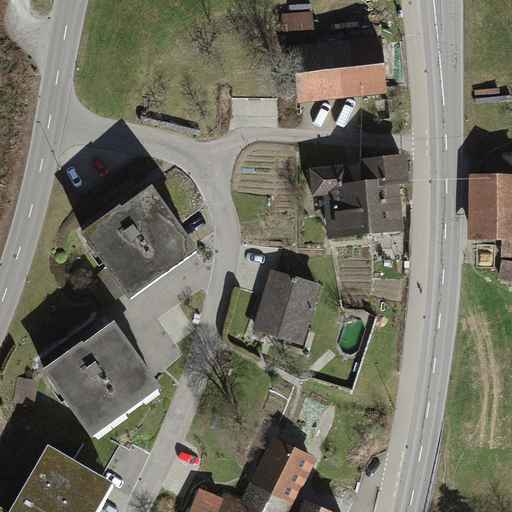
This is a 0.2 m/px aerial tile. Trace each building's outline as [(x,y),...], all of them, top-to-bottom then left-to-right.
[(312,13),(281,15),(282,33),(313,30),(312,13)] [(381,39),(294,47),(299,103),(386,94),(381,39)] [(277,70),(232,69),(232,98),(276,99),(277,70)] [(295,90),(293,88),(292,86),(289,85),(286,84),(284,85),(281,86),(280,88),(279,91),(279,94),(280,96),(281,98),(283,100),(286,100),(289,100),(291,99),(293,98),(294,95),(295,93),(295,90)] [(363,160),(365,183),(370,234),(405,231),(400,186),(409,185),(406,155),(379,158),(363,160)] [(511,157),(487,158),(487,177),(471,177),(470,241),(511,241),(511,157)] [(365,183),(351,184),(346,164),(327,166),(309,168),(312,196),(324,195),(328,238),(370,234),(365,183)] [(124,206),(85,235),(110,266),(127,291),(135,300),(203,249),(156,186),(126,209),(124,206)] [(511,262),(501,261),(498,280),(511,282),(511,262)] [(127,291),(110,266),(86,283),(104,308),(127,291)] [(322,286),(272,272),(255,332),(305,346),(322,286)] [(166,388),(119,322),(88,344),(86,343),(47,370),(91,432),(96,438),(101,434),(166,388)] [(18,378),(14,402),(36,406),(40,382),(18,378)] [(96,438),(91,432),(75,458),(105,475),(122,446),(101,434),(96,438)] [(228,504),(202,492),(192,511),(347,511),(306,493),(314,474),(320,460),(274,440),(245,505),(230,499),(228,504)] [(75,458),(52,445),(14,511),(8,511),(2,508),(0,511),(102,511),(119,483),(105,475),(75,458)]
